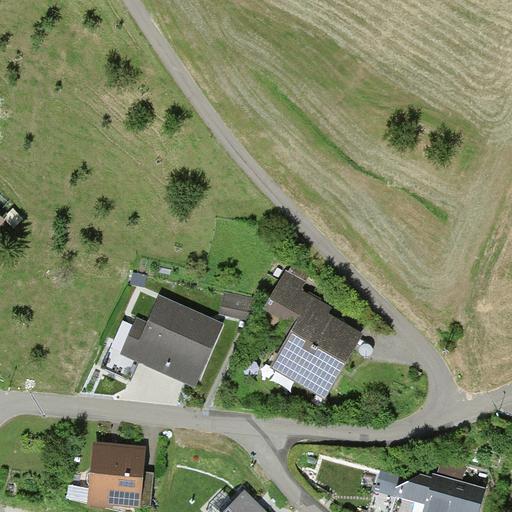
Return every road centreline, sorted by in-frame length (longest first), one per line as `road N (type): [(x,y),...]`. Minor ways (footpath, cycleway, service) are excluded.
road 1 (residential): [(451,413),(426,357),(251,171),(130,0)]
road 2 (residential): [(0,406),(18,398),(266,429)]
road 3 (residential): [(266,429),(391,436),(451,413)]
